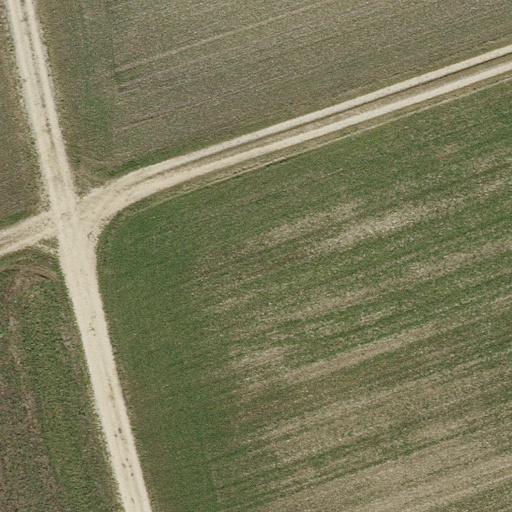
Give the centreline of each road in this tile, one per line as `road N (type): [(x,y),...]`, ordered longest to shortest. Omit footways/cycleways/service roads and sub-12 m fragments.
road 1 (track): [(144,511),(66,217),(511,57)]
road 2 (track): [(23,0),(66,217),(0,249)]
